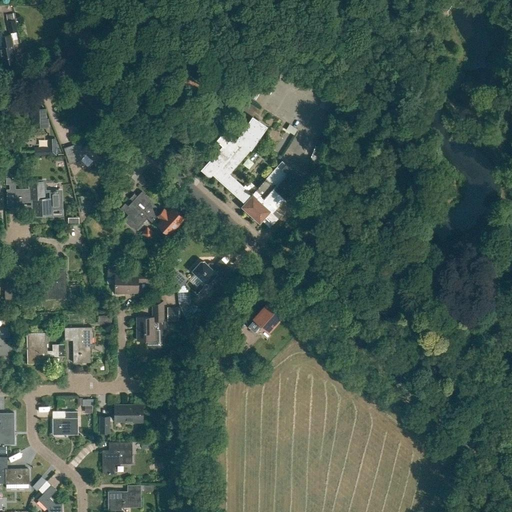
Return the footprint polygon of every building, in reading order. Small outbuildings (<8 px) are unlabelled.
[(7,20),(9,32),(17,30),(15,19),(7,20)] [(10,34),(2,36),(4,46),(0,46),(0,53),(2,63),(4,63),(4,64),(9,63),(8,62),(15,60),(12,45),(10,34)] [(327,89),(323,109),(340,112),(343,92),(327,89)] [(46,109),(31,109),(32,127),(49,127),(49,119),(46,119),(46,109)] [(0,153),(1,154),(1,149),(11,149),(11,139),(0,139),(0,118),(4,118),(4,110),(0,110),(0,153)] [(266,126),(253,118),(237,140),(241,143),(232,152),(224,145),(202,169),(209,176),(212,173),(246,202),(242,206),(259,222),(261,219),(269,227),(278,217),(272,212),(285,197),(286,198),(303,179),(292,169),(292,170),(282,160),(257,188),(251,182),(245,189),(228,173),(250,148),(251,148),(266,126)] [(79,143),(64,148),(69,164),(80,161),(86,154),(93,160),(95,159),(101,164),(112,151),(105,145),(104,147),(93,137),(84,146),(80,143),(79,143)] [(51,215),(51,208),(61,208),(60,191),(57,191),(57,190),(53,190),(53,191),(50,191),(50,198),(43,198),(43,181),(30,181),(31,194),(23,194),(23,189),(16,190),(15,181),(17,181),(17,164),(8,164),(9,205),(24,204),(23,201),(32,200),(33,215),(51,215)] [(157,223),(157,224),(169,234),(184,218),(172,207),(168,212),(164,209),(160,213),(155,209),(157,207),(150,201),(152,199),(142,190),(137,195),(134,193),(130,198),(133,200),(128,206),(125,203),(121,208),(128,215),(124,219),(137,231),(148,218),(153,223),(154,221),(157,223)] [(57,269),(39,269),(39,300),(66,299),(65,259),(57,259),(57,269)] [(201,262),(192,271),(207,284),(214,276),(223,284),(234,271),(221,259),(214,266),(212,264),(210,264),(209,265),(204,261),(201,262)] [(12,261),(12,268),(0,267),(0,278),(4,279),(4,299),(21,299),(21,273),(25,272),(25,261),(12,261)] [(137,273),(121,273),(121,264),(108,263),(108,276),(115,276),(115,293),(124,293),(124,291),(138,291),(138,282),(148,282),(148,270),(137,270),(137,273)] [(152,307),(152,317),(137,317),(137,340),(146,340),(146,344),(147,345),(148,347),(150,347),(159,347),(161,346),(162,345),(163,343),(163,320),(164,320),(164,301),(152,307)] [(255,319),(248,327),(254,333),(261,325),(268,331),(282,315),(280,314),(280,312),(278,311),(276,311),(273,308),(273,307),(271,305),(270,305),(268,304),(254,319),(255,319)] [(167,321),(177,321),(177,308),(167,308),(167,321)] [(2,343),(2,338),(8,338),(8,328),(0,327),(0,355),(13,355),(13,342),(2,343)] [(90,343),(92,343),(91,327),(64,327),(65,340),(73,340),(73,363),(90,362),(90,343)] [(59,344),(53,344),(53,351),(47,351),(47,332),(26,333),(27,363),(47,363),(47,356),(59,356),(59,344)] [(139,422),(139,421),(141,421),(141,404),(115,405),(115,421),(133,421),(133,422),(139,422)] [(14,413),(0,412),(0,444),(15,444),(14,413)] [(65,418),(52,418),(53,435),(78,435),(77,412),(65,412),(65,418)] [(108,417),(100,417),(100,433),(109,433),(108,417)] [(109,442),(109,450),(102,450),(103,473),(115,473),(115,463),(133,463),(133,442),(109,442)] [(20,469),(7,469),(7,457),(0,457),(0,483),(29,483),(28,469),(20,469)] [(52,485),(38,499),(49,510),(49,511),(47,511),(46,511),(62,511),(62,503),(56,504),(49,497),(57,490),(52,485)] [(142,485),(127,485),(127,491),(108,491),(108,510),(122,510),(122,507),(142,507),(142,485)]
